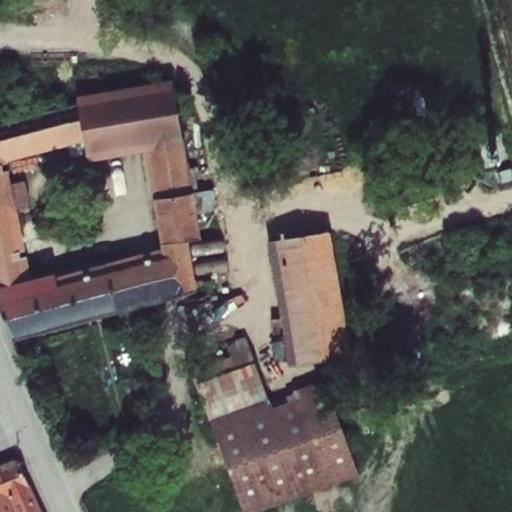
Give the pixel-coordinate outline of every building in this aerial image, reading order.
[(213,187),(199,191),(175,88),(86,107),(0,127),(0,306),(13,339),(156,300),(197,290),(185,236),(206,235),(218,230),(213,187)] [(185,236),(197,290),(215,285),(206,235),(185,236)] [(275,253),(290,368),(345,359),(330,244),(275,253)] [(227,347),(190,360),(205,403),(243,389),(227,347)] [(214,436),(241,511),(251,511),(356,475),(324,382),(214,436)] [(0,511),(0,488),(5,487),(13,507),(36,498),(16,456),(0,462),(0,511)] [(0,488),(0,511),(13,507),(5,487),(0,488)]
